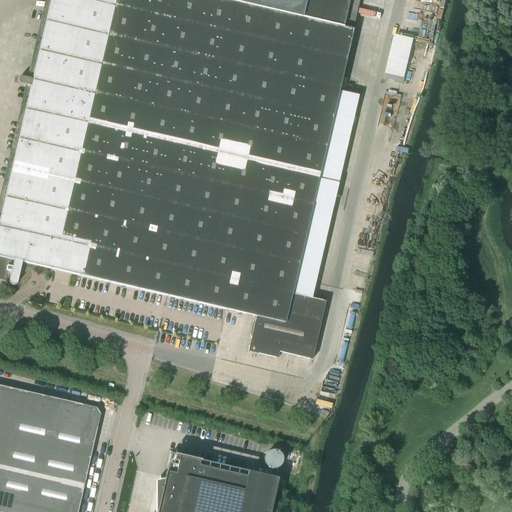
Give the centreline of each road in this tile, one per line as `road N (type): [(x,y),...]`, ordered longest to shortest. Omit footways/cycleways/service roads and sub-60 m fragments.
road 1 (unclassified): [(105,511),(141,347),(0,310)]
road 2 (track): [(132,390),(324,437),(303,511)]
